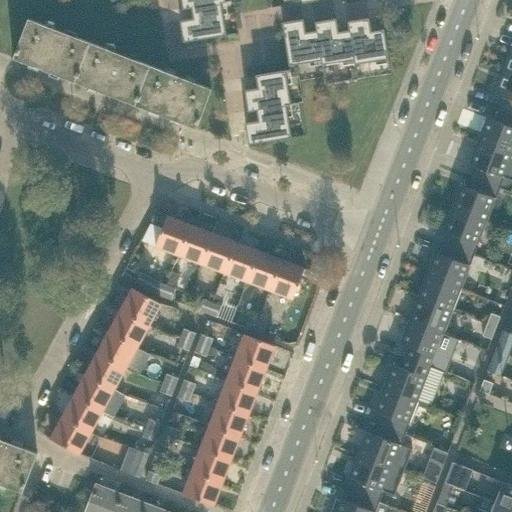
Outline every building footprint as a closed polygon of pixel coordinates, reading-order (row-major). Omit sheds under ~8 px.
[(223,13),(220,14),(218,2),(192,6),(194,17),(181,20),(184,40),(226,34),(223,13)] [(382,29),(371,31),(369,17),(348,20),(350,29),(354,55),(355,63),(376,60),(375,56),(387,54),(388,62),(390,62),(384,28),(382,28),(382,29)] [(91,41),(45,24),(29,18),(14,57),(75,81),(91,41)] [(317,30),(306,31),(304,18),(283,21),(290,64),(310,61),(309,58),(321,56),(317,30)] [(350,29),(339,31),(336,18),(315,21),(317,30),(321,56),(322,64),(343,61),(342,57),(354,55),(350,29)] [(151,64),(105,47),(91,41),(75,81),(136,104),(151,64)] [(212,88),(159,67),(151,64),(136,104),(197,127),(212,88)] [(283,72),(291,71),(291,69),(256,74),(256,76),(257,76),(258,87),(245,89),(249,110),(257,108),(257,109),(283,105),(291,103),(288,83),(285,84),(283,72)] [(511,73),(504,70),(496,93),(504,96),(500,108),(511,112),(511,73)] [(289,116),(285,116),(283,105),(257,109),(259,119),(246,122),(249,143),(292,136),(289,116)] [(487,116),(478,140),(511,152),(511,112),(500,108),(495,120),(487,116)] [(511,152),(478,140),(469,163),(478,166),(473,177),(500,187),(511,191),(511,190),(511,152)] [(452,207),(487,221),(500,187),(473,177),(469,187),(461,184),(452,207)] [(474,254),(487,221),(452,207),(443,230),(452,233),(448,244),(474,254)] [(179,254),(191,223),(168,215),(156,245),(179,254)] [(201,263),(213,232),(191,223),(179,254),(201,263)] [(224,271),(236,241),(213,232),(201,263),(224,271)] [(247,280),(259,249),(236,241),(224,271),(247,280)] [(462,288),(474,254),(448,244),(444,254),(435,251),(426,274),(462,288)] [(270,289),(282,258),(259,249),(247,280),(270,289)] [(293,298),(305,267),(282,258),(270,289),(293,298)] [(168,284),(163,282),(143,272),(137,282),(157,293),(164,296),(168,284)] [(462,288),(426,274),(417,296),(453,310),(462,288)] [(172,299),(176,288),(168,284),(164,296),(172,299)] [(151,325),(163,303),(133,287),(121,309),(151,325)] [(417,296),(409,319),(444,332),(453,310),(417,296)] [(209,313),(213,302),(204,299),(200,309),(209,313)] [(213,302),(209,313),(218,316),(222,305),(213,302)] [(139,346),(151,325),(121,309),(110,330),(139,346)] [(501,315),(492,312),(487,323),(496,327),(501,315)] [(248,320),(245,327),(254,330),(258,319),(250,316),(248,320)] [(258,319),(254,330),(263,334),(267,323),(258,319)] [(409,319),(400,341),(409,344),(405,356),(431,366),(446,372),(459,338),(444,332),(409,319)] [(496,327),(487,323),(483,334),(492,338),(496,327)] [(182,337),(193,341),(196,332),(185,328),(182,337)] [(128,368),(139,346),(110,330),(98,351),(128,368)] [(210,346),(214,337),(203,333),(199,342),(210,346)] [(266,368),(275,345),(245,333),(236,357),(266,368)] [(189,350),(193,341),(182,337),(178,346),(189,350)] [(509,341),(500,337),(496,349),(505,352),(509,341)] [(207,356),(210,346),(199,342),(196,351),(207,356)] [(505,352),(496,349),(491,360),(501,363),(505,352)] [(116,389),(128,368),(98,351),(86,373),(116,389)] [(392,363),(383,387),(418,401),(431,366),(405,356),(401,366),(392,363)] [(258,391),(266,368),(236,357),(227,379),(258,391)] [(86,373),(75,394),(104,410),(113,415),(125,394),(116,389),(86,373)] [(165,382),(176,386),(179,377),(168,373),(165,382)] [(493,382),(484,378),(480,390),(489,393),(493,382)] [(182,388),(193,392),(196,383),(185,379),(182,388)] [(249,413),(258,391),(227,379),(219,402),(249,413)] [(172,395),(176,386),(165,382),(161,391),(172,395)] [(418,401),(383,387),(374,409),(383,413),(378,424),(405,434),(418,401)] [(189,401),(193,392),(182,388),(178,397),(189,401)] [(93,432),(104,410),(75,394),(63,416),(93,432)] [(240,436),(249,413),(219,402),(210,425),(240,436)] [(80,454),(93,432),(63,416),(51,438),(80,454)] [(148,427),(158,432),(162,423),(151,418),(148,427)] [(165,433),(176,438),(179,428),(168,424),(165,433)] [(366,430),(357,454),(403,472),(413,448),(402,444),(405,434),(378,424),(374,433),(366,430)] [(232,459),(240,436),(210,425),(201,447),(232,459)] [(155,440),(158,432),(148,427),(144,436),(155,440)] [(172,447),(176,438),(165,433),(161,442),(172,447)] [(2,438),(0,436),(0,482),(23,491),(38,452),(11,441),(13,437),(4,434),(2,438)] [(124,460),(121,470),(130,473),(141,477),(145,468),(150,454),(130,446),(124,460)] [(223,481),(232,459),(201,447),(192,470),(223,481)] [(353,491),(379,501),(384,490),(395,494),(403,472),(357,454),(348,476),(357,480),(353,491)] [(462,464),(453,461),(448,472),(457,476),(462,464)] [(162,475),(151,470),(147,479),(158,484),(162,475)] [(214,505),(223,481),(192,470),(183,493),(214,505)] [(511,483),(503,480),(495,501),(511,507),(511,483)] [(445,482),(437,502),(446,505),(454,485),(445,482)] [(108,489),(109,488),(97,483),(85,511),(115,511),(122,493),(121,493),(121,494),(108,489)] [(375,511),(379,501),(353,491),(349,501),(340,497),(340,499),(336,498),(331,511),(333,511),(375,511)] [(133,499),(134,498),(122,493),(115,511),(144,511),(148,503),(147,503),(146,504),(133,499)] [(490,511),(511,511),(511,507),(495,501),(490,511)] [(437,502),(432,511),(443,511),(446,505),(437,502)] [(166,511),(158,509),(159,507),(148,503),(144,511),(166,511)]
